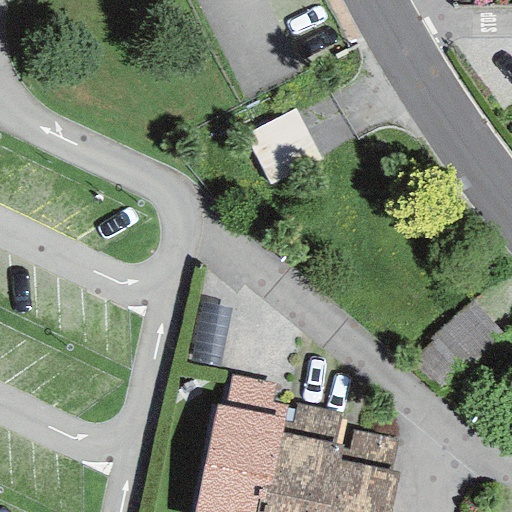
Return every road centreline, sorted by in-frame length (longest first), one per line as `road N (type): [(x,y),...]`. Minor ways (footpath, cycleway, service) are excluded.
road 1 (residential): [(434,428),(183,203),(0,111)]
road 2 (secondary): [(391,26),(454,134),(511,207)]
road 3 (residential): [(511,25),(391,26)]
